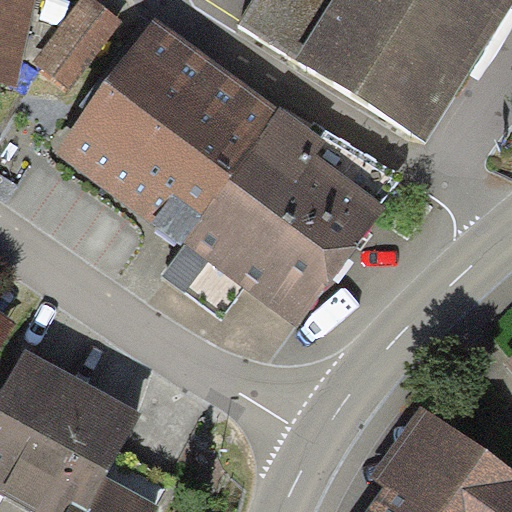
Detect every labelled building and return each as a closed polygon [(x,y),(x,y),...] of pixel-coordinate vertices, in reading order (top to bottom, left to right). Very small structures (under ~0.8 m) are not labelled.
[(38,0),(0,0),(0,87),(19,91),(38,0)] [(122,24),(91,0),(84,0),(34,65),(68,91),(122,24)] [(511,9),(511,0),(258,0),(241,27),(298,63),(296,66),(425,148),(511,9)] [(280,117),(154,24),(106,88),(55,156),(180,249),(183,247),(280,117)] [(327,147),(282,113),(280,117),(183,247),(299,333),(374,231),(387,213),(317,161),(327,147)] [(0,313),(0,350),(18,326),(0,313)] [(142,421),(25,357),(0,401),(0,496),(28,511),(161,511),(108,483),(142,421)] [(511,511),(511,474),(421,409),(371,479),(387,490),(371,511),(511,511)]
